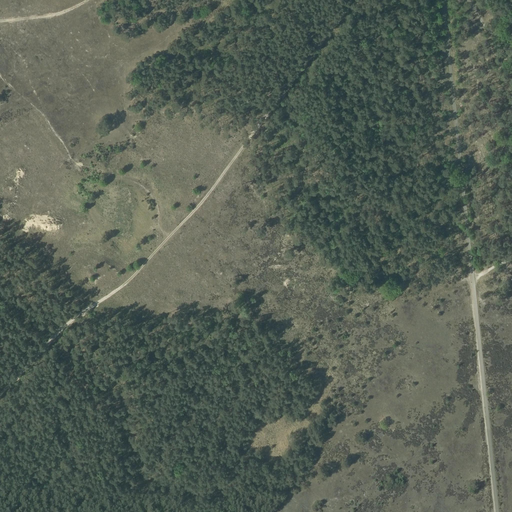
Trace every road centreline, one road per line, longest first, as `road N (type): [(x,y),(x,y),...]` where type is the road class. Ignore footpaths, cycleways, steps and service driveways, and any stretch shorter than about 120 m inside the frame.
road 1 (unclassified): [(497,511),(443,0)]
road 2 (track): [(170,235),(353,0)]
road 3 (track): [(170,235),(132,277),(58,331),(0,396)]
